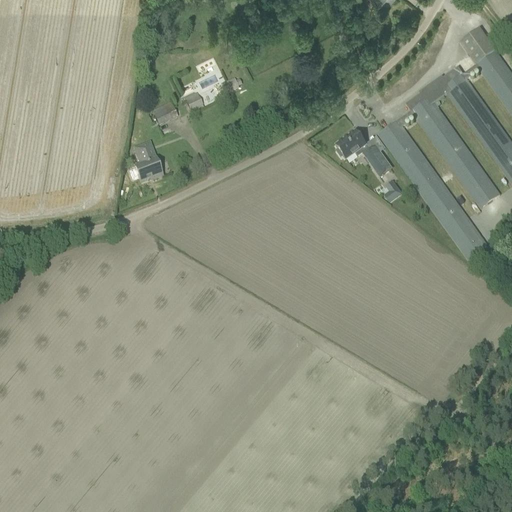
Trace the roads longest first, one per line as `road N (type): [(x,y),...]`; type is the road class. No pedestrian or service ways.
road 1 (unclassified): [(30,240),(126,220),(308,131),(386,78),(426,29),(438,0)]
road 2 (track): [(126,220),(298,338),(445,417)]
